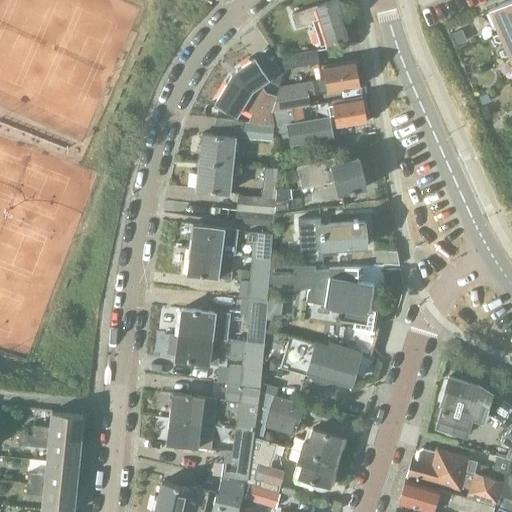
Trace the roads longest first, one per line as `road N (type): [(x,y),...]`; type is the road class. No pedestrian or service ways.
road 1 (residential): [(247,0),(195,57),(153,152),(132,260),(106,511)]
road 2 (residential): [(370,511),(431,308),(489,256)]
road 3 (secondary): [(489,256),(399,55),(386,0)]
